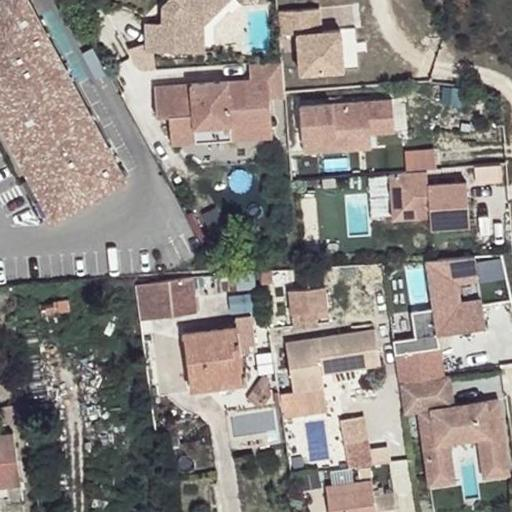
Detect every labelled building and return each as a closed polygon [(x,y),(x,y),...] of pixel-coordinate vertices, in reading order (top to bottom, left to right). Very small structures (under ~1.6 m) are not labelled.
[(28,0),(0,0),(0,121),(4,128),(8,126),(22,152),(17,154),(53,219),(126,178),(28,0)] [(203,22),(225,0),(168,0),(162,6),(163,22),(146,22),(147,42),(147,50),(150,50),(179,50),(179,34),(203,33),(203,22)] [(277,11),(279,34),(298,33),(301,72),(344,69),(341,29),(321,30),(319,7),(277,11)] [(203,33),(179,34),(179,50),(203,50),(203,33)] [(154,70),(150,50),(147,50),(147,42),(127,52),(135,66),(143,71),(154,70)] [(270,99),(285,97),(282,60),(249,62),(250,79),(154,87),(157,117),(169,116),(171,144),(197,141),(195,126),(271,120),(270,99)] [(300,105),(302,138),(371,132),(395,130),(392,98),(300,105)] [(273,135),(271,120),(195,126),(197,141),(273,135)] [(4,128),(17,154),(22,152),(8,126),(4,128)] [(302,138),(304,153),(372,147),(371,132),(302,138)] [(433,148),(406,150),(407,171),(427,170),(434,169),(433,148)] [(470,224),(467,181),(428,184),(427,170),(407,171),(393,172),(396,216),(430,214),(431,227),(470,224)] [(475,256),(426,259),(437,334),(486,326),(482,298),(460,302),(457,281),(479,278),(475,256)] [(325,266),(314,267),(314,276),(325,276),(325,266)] [(378,267),(342,273),(345,294),(381,287),(378,267)] [(216,290),(255,287),(253,274),(215,278),(216,290)] [(141,321),(185,315),(182,295),(194,294),(191,276),(136,285),(141,321)] [(482,278),(460,281),(463,297),(484,294),(482,278)] [(327,310),(328,310),(326,286),(289,290),(291,314),(318,311),(318,316),(327,315),(327,310)] [(0,307),(8,306),(7,294),(0,294),(0,307)] [(185,315),(197,313),(194,294),(182,295),(185,315)] [(184,333),(191,388),(239,382),(235,357),(242,357),(238,326),(184,333)] [(329,372),(365,366),(364,359),(380,357),(375,328),(286,342),(293,391),(324,386),(322,373),(321,363),(328,362),(329,372)] [(235,357),(239,382),(246,381),(242,357),(235,357)] [(365,366),(381,364),(380,357),(364,359),(365,366)] [(322,373),(329,372),(328,362),(321,363),(322,373)] [(263,375),(247,398),(261,408),(270,394),(269,379),(263,375)] [(509,473),(498,399),(453,405),(442,407),(441,401),(452,399),(449,375),(400,382),(404,412),(419,410),(425,455),(450,451),(449,441),(479,437),(484,476),(509,473)] [(13,432),(0,434),(0,486),(21,484),(13,432)] [(450,451),(425,455),(430,484),(455,481),(450,451)] [(326,486),(329,511),(396,511),(394,493),(374,495),(372,479),(326,486)]
